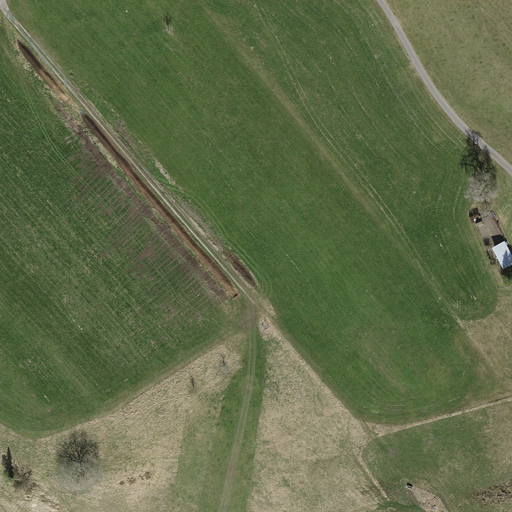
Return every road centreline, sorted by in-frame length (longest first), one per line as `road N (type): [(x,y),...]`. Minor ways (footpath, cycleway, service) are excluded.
road 1 (track): [(3,0),(304,355)]
road 2 (track): [(511,171),(444,105),(380,0)]
